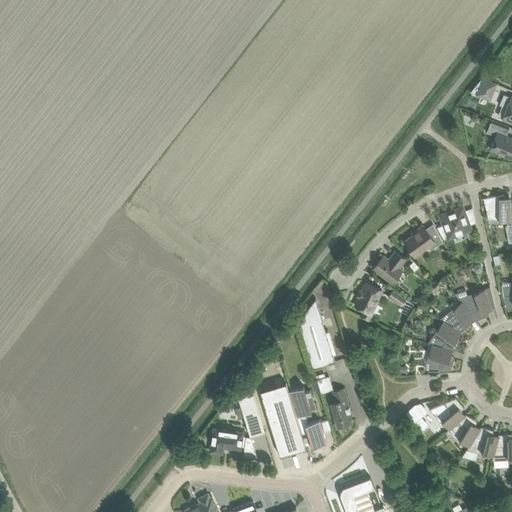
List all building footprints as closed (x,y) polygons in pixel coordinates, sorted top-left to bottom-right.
[(481,78),(470,91),(490,99),(496,83),(481,78)] [(511,96),(505,94),(497,115),(502,117),(502,118),(511,121),(511,96)] [(509,129),(491,122),(487,132),(495,136),(490,149),(503,154),(504,156),(509,158),(511,157),(511,138),(506,136),(509,129)] [(500,194),(483,197),(483,198),(484,198),(488,219),(499,219),(499,220),(508,220),(508,223),(507,223),(507,224),(505,226),(508,242),(511,242),(511,202),(509,202),(509,196),(500,196),(500,194)] [(449,211),(439,215),(443,224),(438,226),(437,226),(443,237),(443,236),(451,233),(452,237),(472,229),(463,207),(454,211),(454,212),(450,214),(449,211)] [(430,250),(443,241),(434,225),(427,230),(423,225),(416,231),(417,232),(405,241),(415,255),(427,246),(430,250)] [(384,255),(374,268),(392,283),(402,270),(399,267),(406,259),(395,251),(391,256),(392,257),(390,260),(384,255)] [(414,271),(419,266),(414,261),(409,265),(414,271)] [(511,281),(501,280),(502,284),(501,284),(504,307),(511,307),(511,281)] [(366,282),(355,305),(365,309),(362,316),(367,319),(382,289),(366,282)] [(459,298),(461,301),(475,319),(487,315),(487,314),(483,316),(482,312),(492,309),(492,308),(495,307),(490,286),(459,298)] [(389,296),(401,304),(406,298),(393,289),(389,296)] [(335,361),(333,354),(336,353),(329,330),(326,331),(316,298),(299,319),(313,367),(335,361)] [(475,319),(461,301),(452,308),(440,318),(443,320),(462,333),(472,325),(469,327),(466,324),(474,319),(475,319)] [(428,342),(431,344),(453,351),(461,340),(460,339),(458,343),(455,341),(461,333),(462,334),(462,333),(443,320),(437,329),(428,342)] [(453,351),(431,344),(428,354),(424,369),(427,369),(427,370),(450,370),(454,357),(452,361),(449,360),(452,351),(453,351)] [(329,376),(317,379),(321,392),(333,389),(329,376)] [(286,382),(260,390),(280,455),(281,454),(280,452),(304,445),(305,447),(306,447),(286,382)] [(289,390),(306,444),(311,443),(312,446),(312,447),(327,442),(319,419),(307,423),(304,413),(312,411),(311,409),(316,408),(312,395),(310,390),(305,391),(304,385),(289,390)] [(347,414),(351,413),(343,387),(332,390),(335,400),(331,402),(338,425),(349,422),(347,414)] [(244,417),(250,435),(265,430),(253,391),(238,396),(241,406),(235,408),(238,419),(244,417)] [(461,404),(464,407),(456,397),(435,406),(429,409),(440,422),(442,421),(449,428),(466,413),(465,414),(459,407),(461,404)] [(415,404),(406,412),(412,422),(425,410),(419,403),(415,404)] [(459,440),(469,446),(481,426),(480,426),(480,427),(471,422),(473,419),(477,421),(477,420),(466,413),(449,428),(449,429),(446,431),(459,440)] [(241,449),(241,446),(244,447),(243,456),(255,458),(256,452),(251,437),(243,435),(244,431),(213,426),(210,451),(222,453),(223,447),(241,449)] [(466,449),(493,456),(498,434),(498,435),(488,432),(489,429),(493,430),(493,429),(481,426),(469,446),(466,449)] [(493,456),(492,460),(511,458),(511,437),(508,437),(507,434),(511,434),(511,433),(498,434),(493,456)] [(381,505),(370,476),(345,486),(344,487),(342,488),(341,490),(341,491),(341,493),(341,495),(347,511),(386,511),(383,504),(381,505)] [(219,511),(212,496),(210,497),(208,493),(200,497),(203,502),(196,505),(195,504),(185,509),(185,511),(219,511)] [(257,511),(253,501),(233,509),(234,511),(257,511)]
